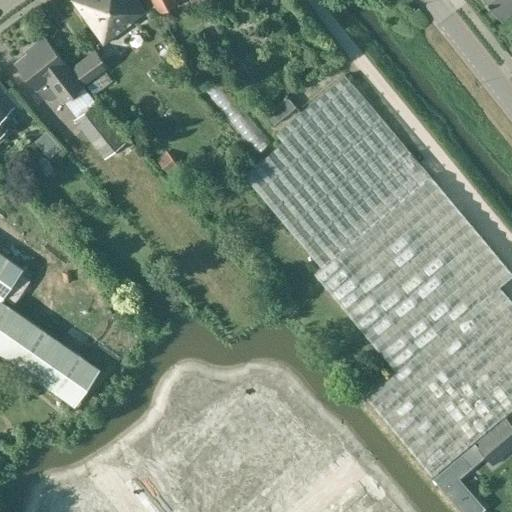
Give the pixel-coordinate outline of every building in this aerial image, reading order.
[(133,20),(145,11),(137,0),(71,0),(103,44),(134,22),(133,20)] [(152,0),(159,12),(177,3),(175,0),(152,0)] [(511,0),(485,0),(485,1),(488,5),(490,3),(503,21),(511,13),(511,0)] [(27,52),(15,62),(36,89),(39,87),(46,97),(54,97),(57,95),(63,102),(63,101),(65,100),(84,84),(63,58),(44,34),(25,50),(27,52)] [(95,49),(72,66),(85,84),(108,67),(95,49)] [(283,142),(244,175),(321,267),(317,270),(387,353),(391,359),(400,370),(367,397),(416,457),(432,476),(474,442),(505,416),(511,409),(511,303),(499,287),(511,276),(511,275),(505,266),(500,260),(345,75),(275,132),(283,142)] [(0,80),(0,132),(8,125),(1,117),(18,102),(0,80)] [(271,122),(293,104),(286,95),(264,112),(271,122)] [(77,116),(74,118),(104,157),(126,140),(96,101),(77,116)] [(167,174),(176,166),(164,152),(155,160),(167,174)] [(54,324),(48,332),(1,299),(22,268),(0,252),(0,351),(73,403),(98,367),(69,347),(75,338),(54,324)] [(175,295),(176,282),(166,281),(165,295),(175,295)] [(243,395),(225,410),(245,433),(263,418),(243,395)] [(225,410),(209,423),(229,446),(245,433),(225,410)] [(511,425),(505,416),(474,442),(488,459),(511,438),(511,425)] [(263,418),(245,433),(265,456),(282,441),(263,418)] [(209,423),(192,437),(212,461),(229,446),(209,423)] [(245,433),(229,446),(248,469),(265,456),(245,433)] [(192,437),(176,451),(196,475),(212,461),(192,437)] [(229,446),(212,461),(232,484),(248,469),(229,446)] [(176,451),(159,465),(179,489),(196,475),(176,451)] [(461,454),(434,478),(462,511),(477,511),(483,507),(458,478),(472,466),(461,454)] [(212,461),(196,475),(216,498),(232,484),(212,461)] [(196,475),(179,489),(199,511),(216,498),(196,475)] [(398,511),(385,497),(368,511),(398,511)]
